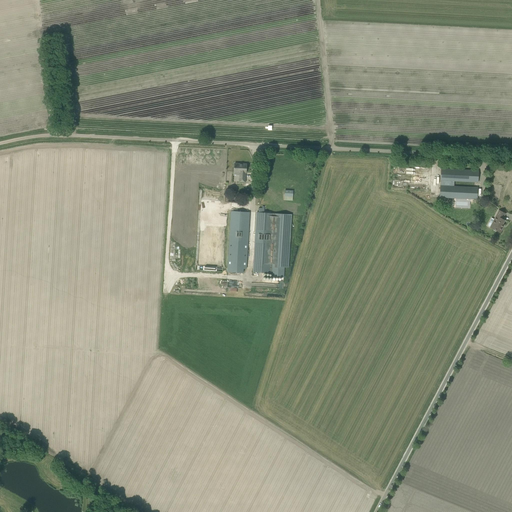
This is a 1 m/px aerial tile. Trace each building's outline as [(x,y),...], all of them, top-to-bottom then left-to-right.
[(247,164),(235,164),(234,172),(240,172),(239,182),(245,182),(246,173),(247,164)] [(441,180),(441,186),(440,186),(440,197),(477,199),(478,188),(451,186),(451,181),(478,182),(478,171),(441,169),(441,180)] [(199,187),(195,266),(223,268),(226,188),(199,187)] [(293,190),(285,190),(284,200),(293,201),(293,195),(293,190)] [(254,265),(253,272),(272,274),(272,277),(284,278),(284,268),(289,268),(289,267),(292,214),(264,213),(265,207),(262,206),(262,208),(259,208),(258,212),(257,212),(254,265)] [(492,218),(488,226),(490,227),(500,233),(503,228),(504,225),(503,224),(505,220),(502,219),(505,214),(499,210),(494,219),(492,218)] [(228,272),(243,273),(243,269),(247,269),(248,242),(246,242),(246,237),(248,237),(250,212),(232,211),(231,211),(230,229),(229,241),(228,268),(228,272)]
